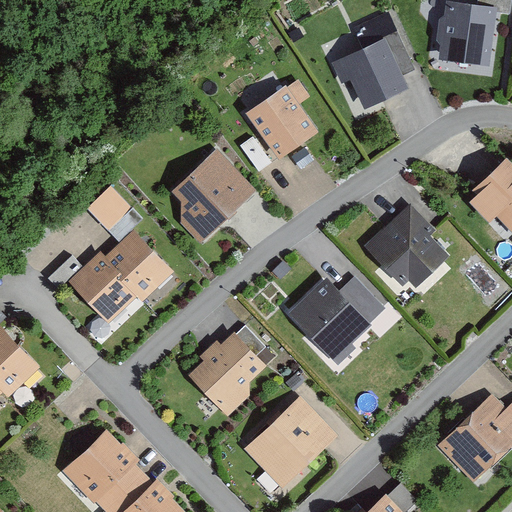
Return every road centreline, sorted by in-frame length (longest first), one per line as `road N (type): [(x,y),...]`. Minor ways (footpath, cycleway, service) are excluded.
road 1 (residential): [(112,384),(338,200),(444,128),(511,119)]
road 2 (residential): [(511,327),(309,511)]
road 3 (residential): [(238,511),(112,384)]
road 4 (residential): [(112,384),(22,291)]
